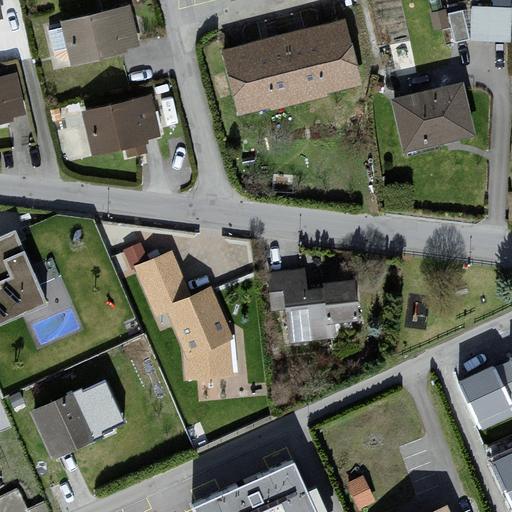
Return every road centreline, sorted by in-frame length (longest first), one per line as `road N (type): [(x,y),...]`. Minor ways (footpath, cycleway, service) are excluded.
road 1 (residential): [(82,511),(511,316)]
road 2 (unclassified): [(215,210),(511,245)]
road 3 (residential): [(215,210),(215,182),(168,0)]
road 4 (residential): [(52,190),(8,0)]
road 5 (unclassified): [(52,190),(215,210)]
road 6 (unknown): [(404,365),(439,454),(441,506)]
